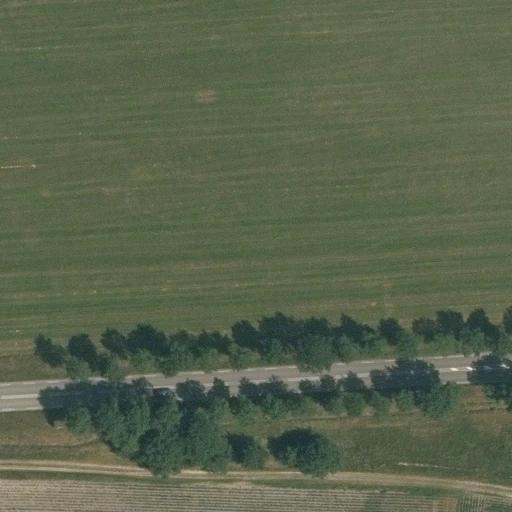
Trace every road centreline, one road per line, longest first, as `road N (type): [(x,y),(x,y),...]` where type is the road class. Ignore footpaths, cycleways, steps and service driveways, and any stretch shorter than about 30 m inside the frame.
road 1 (track): [(0,467),(372,479),(511,496)]
road 2 (primary): [(0,400),(511,369)]
